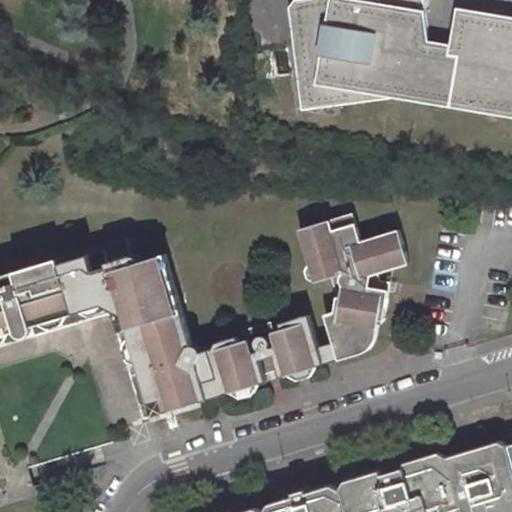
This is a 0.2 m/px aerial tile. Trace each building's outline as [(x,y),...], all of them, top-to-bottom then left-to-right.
[(424,103),(511,118),(511,21),(455,11),(448,48),(426,43),(422,13),(420,0),(377,0),(378,4),(354,0),(295,0),(293,0),(288,7),(300,109),(392,98),(425,94),(424,103)] [(420,0),(422,13),(428,3),(429,0),(420,0)] [(392,98),(424,103),(425,94),(392,98)] [(387,296),(391,273),(382,270),(380,263),(409,254),(399,219),(360,230),(351,202),(298,219),(316,271),(330,267),(338,287),(334,301),(326,304),(335,332),(341,350),(363,344),(371,338),(375,333),(379,327),(381,320),(381,310),(377,309),(381,295),(387,296)] [(0,331),(120,293),(153,403),(160,407),(234,383),(242,381),(240,377),(253,374),(253,378),(260,376),(270,373),(269,366),(281,362),(283,368),(293,365),(297,363),(296,360),(310,355),(311,359),(317,357),(326,355),(321,337),(311,305),(281,315),(282,319),(274,321),(272,313),(245,321),(248,330),(240,333),(238,328),(216,334),(215,340),(203,343),(199,338),(196,336),(192,335),(187,318),(180,320),(159,248),(143,253),(136,248),(130,247),(127,236),(31,266),(30,263),(13,268),(15,276),(3,280),(0,272),(0,331)] [(159,248),(180,320),(187,318),(165,246),(159,248)] [(385,310),(387,296),(381,295),(377,309),(381,310),(385,310)] [(321,337),(326,355),(341,350),(335,332),(321,337)] [(310,355),(296,360),(297,363),(293,365),(299,369),(314,364),(317,357),(311,359),(310,355)] [(242,386),(258,381),(260,376),(253,378),(253,374),(240,377),(242,381),(234,383),(242,386)] [(436,511),(436,509),(447,504),(449,511),(453,511),(470,507),(471,511),(511,511),(511,440),(508,437),(454,454),(446,448),(434,452),(413,459),(412,464),(390,471),(387,467),(351,478),(346,485),(338,481),(316,489),(313,486),(305,489),(299,491),(300,494),(286,498),(276,501),(271,509),(261,505),(250,509),(242,511),(240,511),(239,508),(228,511),(225,511),(436,511)] [(413,459),(434,452),(431,444),(411,451),(413,459)] [(304,483),(284,490),(286,498),(300,494),(299,491),(305,489),(304,483)] [(240,511),(242,511),(250,509),(247,499),(227,505),(228,511),(239,508),(240,511)]
